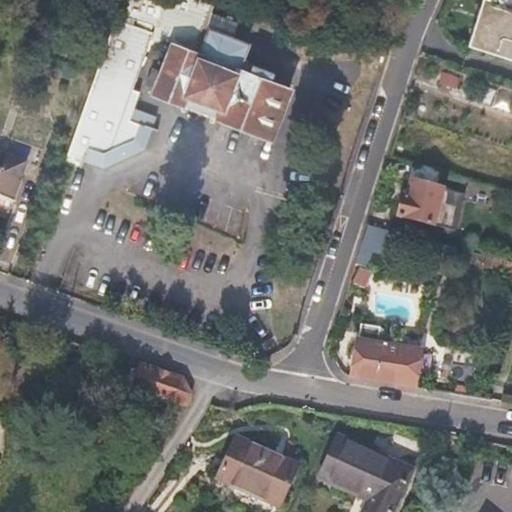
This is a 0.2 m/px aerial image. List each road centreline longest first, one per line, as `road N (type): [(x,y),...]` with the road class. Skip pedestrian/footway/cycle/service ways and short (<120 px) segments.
road 1 (residential): [(436,0),(404,68),(306,393)]
road 2 (residential): [(0,298),(220,375)]
road 3 (residential): [(306,393),(511,431)]
road 4 (residential): [(140,511),(220,375)]
